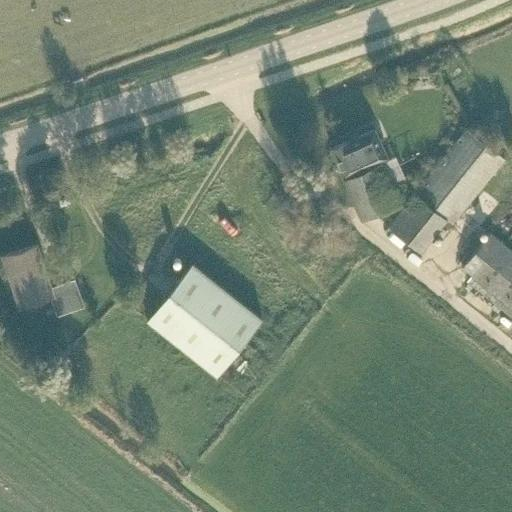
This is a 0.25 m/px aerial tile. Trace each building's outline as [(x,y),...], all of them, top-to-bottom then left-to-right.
[(421,250),(447,218),(453,222),(505,158),(467,127),(388,224),(421,250)] [(398,201),(380,162),(388,158),(375,129),(350,140),(350,139),(330,148),(362,218),(398,201)] [(511,251),(489,233),(461,267),(471,275),(467,280),(511,316),(511,251)] [(57,314),(84,305),(74,278),(51,286),(37,243),(2,255),(20,306),(51,296),(57,314)] [(216,374),(262,318),(192,262),(146,318),(216,374)]
